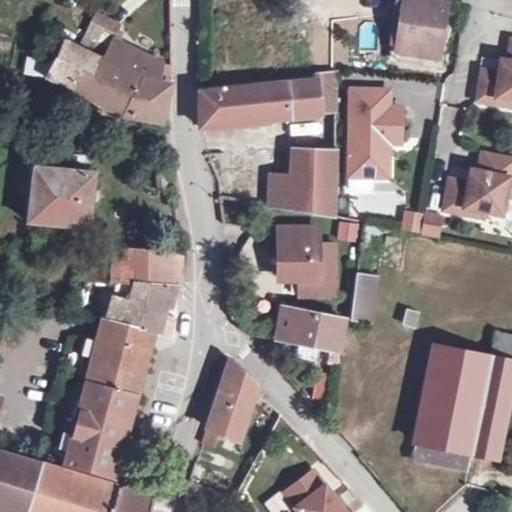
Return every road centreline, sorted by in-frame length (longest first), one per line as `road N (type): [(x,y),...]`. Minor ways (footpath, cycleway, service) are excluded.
road 1 (tertiary): [(208,317),(181,0)]
road 2 (residential): [(379,511),(312,416),(208,317)]
road 3 (unknown): [(445,0),(434,90),(404,196)]
road 4 (tertiary): [(167,511),(208,317)]
